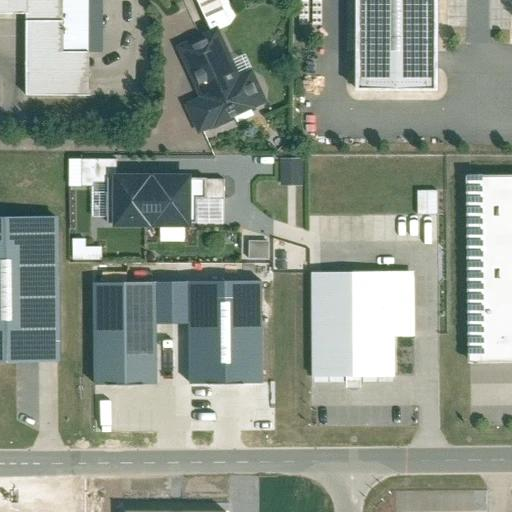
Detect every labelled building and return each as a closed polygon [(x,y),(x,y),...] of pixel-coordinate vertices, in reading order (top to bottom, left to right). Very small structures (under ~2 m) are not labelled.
[(0,0),(0,17),(24,18),(24,0),(0,0)] [(23,82),(23,100),(88,101),(89,83),(89,56),(84,56),(63,56),(63,5),(62,0),(24,0),(24,18),(23,82)] [(357,0),(358,54),(358,91),(439,93),(439,42),(439,0),(357,0)] [(63,5),(63,56),(84,56),(84,5),(63,5)] [(252,116),(249,110),(252,109),(251,107),(257,104),(244,76),(238,79),(216,31),(180,48),(204,99),(189,106),(200,130),(215,124),(216,125),(235,117),(238,122),(252,116)] [(302,183),(302,157),(278,157),(278,184),(302,183)] [(153,175),(114,175),(114,225),(153,225),(153,175)] [(192,175),(153,175),(153,225),(192,225),(192,175)] [(511,177),(469,178),(470,361),(511,360),(511,177)] [(439,213),(439,189),(414,190),(414,213),(439,213)] [(58,218),(0,218),(0,360),(59,360),(58,218)] [(100,259),(100,246),(85,246),(85,239),(69,239),(69,259),(100,259)] [(246,241),(247,258),(266,257),(265,240),(246,241)] [(409,273),(314,273),(314,379),(390,378),(390,336),(409,336),(409,273)] [(261,281),(190,282),(190,324),(191,385),(263,384),(261,281)] [(156,282),(94,283),(96,386),(157,385),(156,324),(156,282)] [(190,282),(156,282),(156,324),(190,324),(190,282)]
